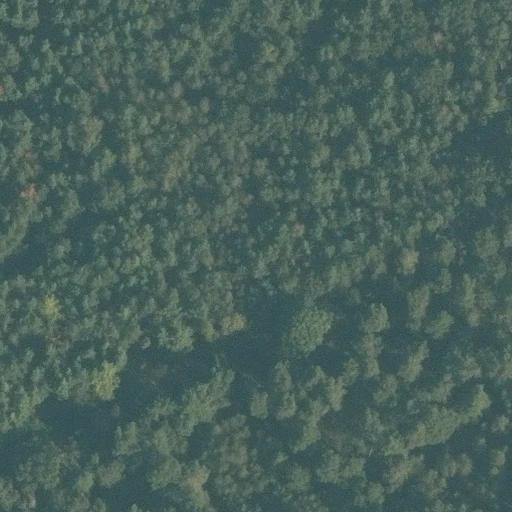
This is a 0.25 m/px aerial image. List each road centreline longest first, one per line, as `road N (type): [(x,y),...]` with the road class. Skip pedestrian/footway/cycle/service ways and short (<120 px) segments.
road 1 (track): [(24,0),(205,362)]
road 2 (track): [(156,386),(511,208)]
road 3 (track): [(0,465),(156,386),(218,511)]
